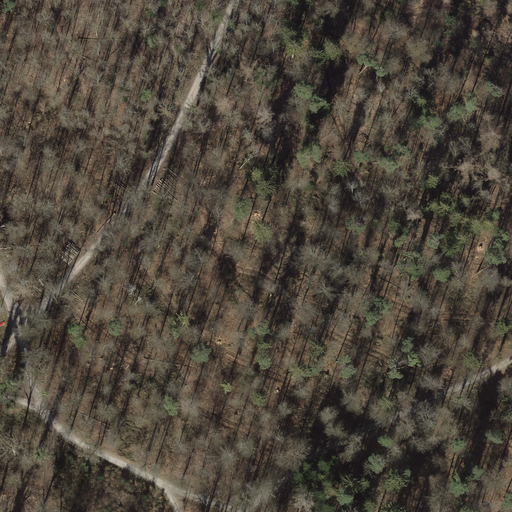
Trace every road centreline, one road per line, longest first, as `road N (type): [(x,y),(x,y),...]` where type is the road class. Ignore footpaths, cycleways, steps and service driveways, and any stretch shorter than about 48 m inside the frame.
road 1 (track): [(231,0),(156,170),(110,235),(16,335)]
road 2 (track): [(511,359),(315,455),(243,511)]
road 3 (track): [(16,335),(52,427),(166,483),(178,511)]
